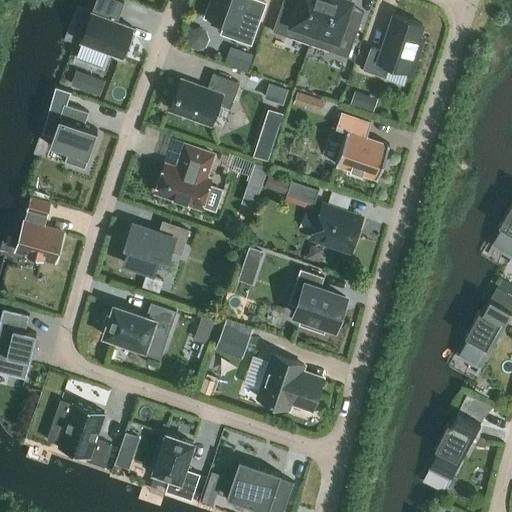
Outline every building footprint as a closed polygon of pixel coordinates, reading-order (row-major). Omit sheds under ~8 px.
[(96,0),(82,38),(123,54),(134,24),(118,18),(124,0),(96,0)] [(211,0),(206,16),(225,23),(221,33),(251,43),(266,3),(258,0),(211,0)] [(273,30),(311,43),(325,0),(298,0),(296,9),(282,4),(273,30)] [(325,0),(311,43),(348,56),(357,30),(343,25),(351,0),(325,0)] [(386,77),(390,65),(413,73),(425,37),(419,35),(423,24),(395,14),(382,50),(371,46),(363,69),(386,77)] [(227,59),(249,66),(254,49),(232,43),(227,59)] [(213,72),(208,87),(181,78),(170,109),(211,124),(219,103),(230,107),(239,82),(213,72)] [(99,94),(104,81),(91,75),(86,89),(99,94)] [(283,103),(288,89),(271,84),(266,97),(283,103)] [(295,103),(305,106),(306,104),(322,109),(325,99),(299,90),(295,103)] [(359,105),(363,94),(355,91),(352,102),(359,105)] [(64,103),(50,145),(68,151),(65,161),(85,167),(98,129),(84,125),(89,111),(64,103)] [(372,122),(341,111),(336,127),(347,131),(336,165),(348,169),(347,172),(365,179),(366,176),(377,180),(390,143),(367,135),(372,122)] [(224,188),(211,184),(213,177),(209,175),(217,152),(184,140),(176,163),(165,159),(153,193),(202,210),(203,206),(216,211),(224,188)] [(255,162),(241,202),(252,205),(265,166),(255,162)] [(276,190),(279,179),(269,175),(265,186),(276,190)] [(292,181),(288,194),(315,203),(319,190),(292,181)] [(365,214),(322,200),(309,239),(351,253),(365,214)] [(511,202),(499,224),(501,226),(492,242),(511,253),(511,202)] [(48,208),(29,203),(26,214),(45,219),(48,208)] [(164,220),(160,229),(132,220),(123,246),(128,247),(122,264),(154,275),(160,259),(168,261),(172,250),(182,254),(190,229),(164,220)] [(42,257),(55,261),(63,232),(24,221),(16,250),(28,253),(27,257),(41,261),(42,257)] [(250,246),(238,279),(252,284),(264,251),(250,246)] [(511,256),(511,253),(501,247),(493,261),(502,266),(505,268),(511,256)] [(326,276),(301,268),(289,301),(299,305),(296,313),(302,315),(299,324),(324,332),(327,324),(335,327),(345,296),(322,288),(326,276)] [(486,304),(482,312),(481,311),(466,336),(469,338),(460,354),(476,363),(481,365),(476,373),(478,374),(511,310),(490,297),(486,304)] [(177,310),(152,301),(147,316),(114,304),(110,313),(108,312),(104,323),(107,325),(104,335),(118,340),(117,344),(130,349),(132,344),(145,349),(152,329),(165,333),(169,324),(172,324),(177,310)] [(4,308),(0,322),(0,371),(26,378),(34,348),(32,348),(36,333),(26,330),(30,315),(4,308)] [(202,316),(196,333),(207,337),(213,320),(202,316)] [(225,324),(216,348),(242,358),(251,333),(225,324)] [(273,352),(257,398),(290,409),(292,403),(313,410),(324,377),(303,369),(305,363),(273,352)] [(105,466),(112,444),(95,438),(105,411),(75,401),(59,446),(87,456),(86,460),(105,466)] [(435,449),(438,451),(430,467),(446,476),(450,478),(446,486),(447,487),(480,422),(458,410),(450,425),(449,424),(435,449)] [(124,427),(116,461),(132,465),(140,431),(124,427)] [(193,444),(165,435),(151,477),(178,486),(193,444)] [(227,496),(267,510),(265,511),(282,511),(294,481),(280,476),(281,472),(240,458),(227,496)]
